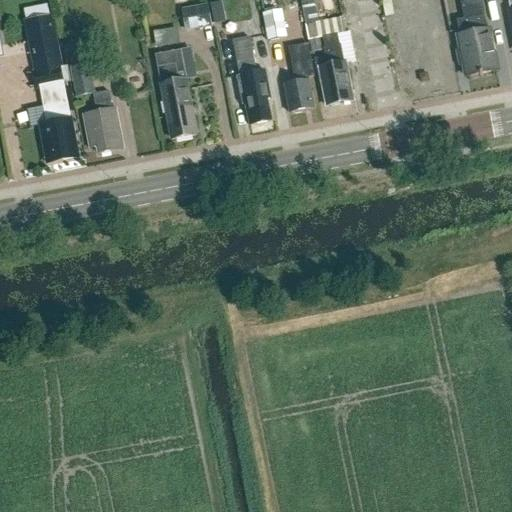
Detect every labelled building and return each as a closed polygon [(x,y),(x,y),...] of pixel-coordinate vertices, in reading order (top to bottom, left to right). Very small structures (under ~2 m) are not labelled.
[(488,30),(482,0),(465,0),(461,1),(464,20),(457,22),(460,35),(458,35),(462,51),(457,52),(459,64),(464,63),(467,79),(498,73),(489,29),(488,30)] [(222,4),(211,6),(212,13),(224,11),(222,4)] [(185,32),(211,28),(207,6),(181,10),(185,32)] [(317,9),(303,11),(306,26),(309,43),(310,43),(312,55),(325,53),(324,49),(325,48),(323,38),(338,36),(338,37),(344,36),(340,19),(319,23),(317,9)] [(268,42),(286,39),(282,11),(264,14),(268,42)] [(64,83),(70,82),(67,67),(63,68),(56,36),(52,16),(23,22),(27,42),(34,72),(31,73),(35,90),(39,89),(40,89),(63,83),(64,83)] [(153,31),(156,47),(179,43),(176,27),(153,31)] [(338,37),(338,36),(323,38),(325,48),(324,49),(325,53),(326,58),(317,60),(326,108),(354,102),(346,62),(344,63),(341,46),(340,46),(338,37)] [(257,74),(250,39),(233,42),(240,77),(237,78),(242,107),(246,106),(250,127),(273,122),(268,101),(272,100),(266,73),(257,74)] [(290,114),(315,109),(309,78),(315,77),(309,45),(290,48),(297,84),(285,86),(290,114)] [(195,136),(191,112),(193,112),(182,53),(157,58),(162,87),(167,118),(170,117),(174,141),(195,136)] [(87,64),(85,54),(69,57),(71,67),(69,67),(72,83),(73,82),(76,98),(95,94),(89,64),(87,64)] [(113,110),(110,93),(94,96),(97,113),(84,116),(91,150),(98,149),(99,156),(118,152),(117,145),(123,144),(116,109),(113,110)] [(72,120),(71,121),(68,103),(48,107),(51,124),(41,126),(47,157),(53,156),(54,163),(79,158),(72,120)]
